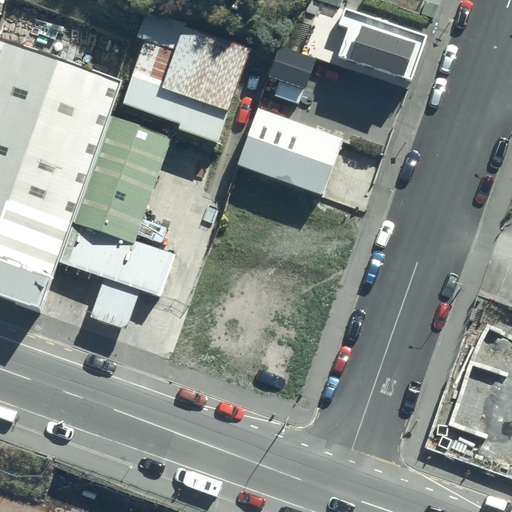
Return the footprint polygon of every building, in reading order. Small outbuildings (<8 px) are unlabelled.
[(429,37),(324,0),(322,0),(303,54),(317,58),(410,91),(429,37)] [(439,6),(427,1),(422,15),(434,20),(439,6)] [(246,56),(148,23),(120,106),(218,139),(246,56)] [(123,82),(0,38),(0,296),(42,312),(60,261),(74,219),(111,115),(123,82)] [(273,74),(307,87),(317,58),(303,54),(283,46),(273,74)] [(341,136),(258,107),(236,167),(320,196),(341,136)] [(172,136),(111,115),(74,219),(136,241),(172,136)] [(162,297),(176,255),(136,241),(74,219),(60,261),(162,297)] [(336,284),(205,238),(163,357),(294,403),(336,284)] [(125,511),(96,501),(91,511),(125,511)]
